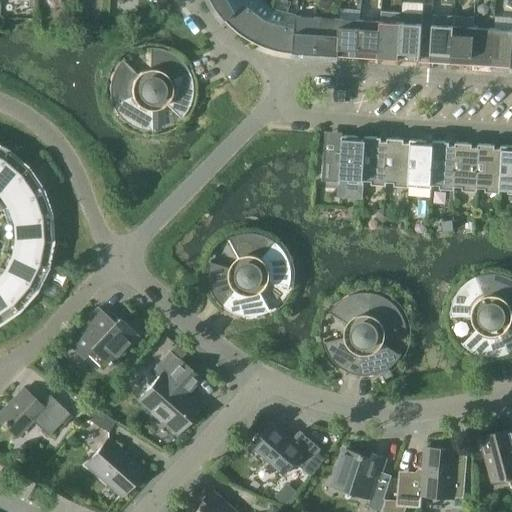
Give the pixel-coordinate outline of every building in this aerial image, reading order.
[(213,0),(216,5),(223,15),(226,18),(246,0),(213,0)] [(260,0),(246,0),(226,18),(233,26),(237,29),(241,33),(247,36),(253,40),(257,42),(273,9),(260,0)] [(295,52),(297,15),(273,9),(257,42),(261,44),(268,47),(278,49),(286,51),(295,52)] [(401,23),(399,59),(420,60),(423,14),(402,12),(401,23)] [(317,53),(319,17),(297,15),(295,52),(317,53)] [(430,61),(452,62),(454,26),(455,16),(433,15),(432,24),(433,24),(430,61)] [(455,16),(454,26),(452,62),(472,63),(475,27),(474,27),(475,17),(455,16)] [(338,55),(340,18),(319,17),(317,53),(338,55)] [(338,55),(358,56),(360,20),(340,18),(338,55)] [(379,57),(381,21),(360,20),(358,56),(379,57)] [(381,21),(379,57),(399,59),(401,23),(381,21)] [(495,28),(475,27),(472,63),(493,65),(495,28)] [(493,65),(511,66),(511,29),(495,28),(493,65)] [(112,102),(113,105),(189,72),(187,69),(185,66),(183,63),(181,60),(178,57),(175,55),(172,53),(168,51),(165,50),(161,49),(158,48),(154,47),(150,47),(150,69),(148,69),(145,70),(143,71),(141,72),(139,73),(137,75),(121,60),(119,62),(117,65),(115,68),(113,71),(112,75),(111,78),(110,81),(110,85),(109,88),(109,92),(110,95),(111,99),(112,102)] [(189,72),(113,105),(114,109),(116,112),(118,114),(120,117),(123,120),(126,122),(128,124),(132,126),(135,127),(138,128),(141,129),(145,130),(148,130),(152,130),(152,109),(154,108),(156,108),(159,107),(161,106),(163,105),(165,103),(180,118),(183,115),(185,113),(187,110),(189,107),(190,103),(191,100),(192,97),(192,93),(192,90),(192,86),(192,83),(191,79),(190,76),(189,72)] [(346,103),(346,90),(334,90),(333,102),(346,103)] [(359,136),(343,135),(342,153),(324,152),(324,148),(322,148),(321,181),(339,181),(339,195),(363,197),(364,180),(363,180),(366,140),(365,140),(359,140),(359,136)] [(386,185),(387,181),(386,181),(389,141),(388,141),(381,141),(382,138),(365,137),(365,140),(366,140),(363,180),(364,180),(372,181),(372,184),(386,185)] [(388,138),(388,141),(389,141),(386,181),(387,181),(395,182),(395,185),(409,186),(409,183),(411,143),(404,142),(404,139),(388,138)] [(411,139),(411,143),(409,183),(418,183),(417,187),(432,188),(432,184),(435,145),(433,144),(427,144),(427,141),(411,139)] [(433,141),(433,144),(435,145),(432,184),(440,185),(440,188),(455,189),(455,186),(454,186),(457,146),(456,146),(450,145),(450,142),(433,141)] [(456,142),(456,146),(457,146),(454,186),(455,186),(463,186),(463,190),(477,191),(478,187),(477,187),(480,147),(479,147),(472,147),(473,144),(456,142)] [(479,144),(479,147),(480,147),(477,187),(478,187),(486,188),(485,191),(500,192),(500,189),(503,149),(502,149),(495,148),(495,145),(479,144)] [(511,146),(502,145),(502,149),(503,149),(500,189),(509,189),(508,193),(511,192),(511,146)] [(0,189),(26,167),(25,166),(7,150),(0,160),(0,189)] [(27,168),(26,167),(0,189),(0,205),(2,209),(41,189),(41,187),(27,168)] [(6,220),(7,223),(50,214),(49,212),(42,190),(41,189),(2,209),(3,212),(6,220)] [(8,237),(8,238),(52,241),(52,239),(50,216),(50,214),(7,223),(8,229),(8,237)] [(224,307),(276,242),(272,239),(268,237),(263,235),(258,234),(253,233),(249,233),(244,233),(239,234),(234,236),(230,238),(240,257),(238,258),(236,260),(235,262),(233,264),(232,266),(231,268),(210,262),(209,267),(208,272),(208,277),(209,282),(210,287),(212,291),(214,296),(217,300),(220,303),(224,307)] [(52,242),(52,241),(8,238),(7,243),(5,251),(5,252),(47,266),(52,242)] [(269,280),(290,287),(290,283),(291,280),(291,276),(291,273),(291,269),(290,266),(290,262),(288,259),(287,256),(285,253),(283,250),(281,247),(279,244),(276,242),(224,307),(227,309),(230,311),(233,313),(237,314),(241,315),(244,316),(248,316),(252,316),(256,316),(259,315),(263,314),(267,312),(270,311),(260,292),(262,290),(264,288),(266,285),(267,283),(269,280)] [(0,262),(0,267),(35,291),(35,290),(46,269),(47,266),(5,252),(3,257),(0,262)] [(18,310),(35,291),(0,267),(0,290),(18,311),(18,310)] [(507,301),(511,295),(511,277),(510,277),(507,276),(504,275),(500,274),(497,273),(493,273),(490,273),(486,273),(483,274),(479,275),(476,276),(509,353),(511,351),(511,312),(511,309),(511,307),(510,305),(508,303),(507,301)] [(479,328),(463,344),(466,347),(469,349),(472,351),(475,352),(478,354),(481,355),(485,355),(488,356),(492,356),(495,356),(499,356),(502,355),(506,354),(509,353),(476,276),(473,278),(470,280),(467,282),(464,284),(462,286),(460,289),(458,292),(456,295),(454,298),(453,302),(452,305),(451,308),(451,312),(451,315),(473,315),(473,318),(474,321),(475,323),(477,326),(479,328)] [(0,322),(17,311),(18,311),(0,290),(0,322)] [(346,338),(325,343),(326,346),(327,350),(329,353),(331,356),(333,360),(335,362),(338,365),(341,367),(344,369),(348,371),(351,373),(355,374),(358,375),(372,293),(369,292),(365,292),(362,292),(358,293),(355,293),(351,294),(348,296),(345,297),(342,299),(339,301),(336,304),(334,306),(332,309),(330,312),(348,323),(347,326),(347,329),(346,332),(346,335),(346,338)] [(385,330),(406,325),(404,319),(402,314),(399,310),(396,305),(392,302),(387,298),(383,296),(378,294),(372,293),(358,375),(364,375),(369,375),(375,374),(380,372),(385,370),(390,367),(394,364),(398,360),(401,355),(382,344),(383,340),(384,337),(385,333),(385,330)] [(113,323),(97,308),(66,340),(83,356),(86,353),(100,366),(105,361),(110,366),(138,337),(118,318),(113,323)] [(155,368),(161,373),(138,399),(152,411),(151,413),(160,421),(162,420),(177,433),(200,407),(185,393),(199,378),(180,360),(186,353),(176,345),(169,352),(155,368)] [(52,376),(62,366),(51,356),(41,366),(52,376)] [(41,404),(24,388),(0,413),(0,420),(16,436),(32,420),(48,435),(69,413),(50,395),(41,404)] [(108,432),(115,421),(94,408),(87,418),(108,432)] [(291,440),(271,422),(251,445),(284,474),(295,462),(303,469),(321,449),(300,430),(291,440)] [(511,428),(480,437),(492,482),(507,478),(507,479),(511,478),(510,477),(511,476),(511,428)] [(121,495),(143,471),(108,439),(86,464),(121,495)] [(399,476),(397,506),(421,508),(422,494),(464,498),(468,455),(457,454),(458,450),(425,447),(422,478),(399,476)] [(346,449),(333,485),(371,498),(368,506),(382,510),(386,499),(384,498),(392,474),(380,471),(385,458),(372,454),(371,457),(346,449)] [(237,511),(212,489),(203,499),(206,501),(195,511),(237,511)]
